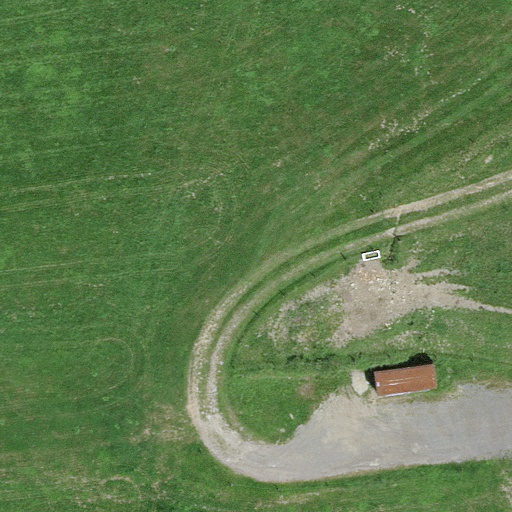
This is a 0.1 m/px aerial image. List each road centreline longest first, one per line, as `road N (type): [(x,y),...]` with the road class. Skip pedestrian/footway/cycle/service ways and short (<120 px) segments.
road 1 (track): [(239,450),(207,420),(206,366),(242,295),(319,235),(511,182)]
road 2 (track): [(511,425),(298,458),(239,450)]
